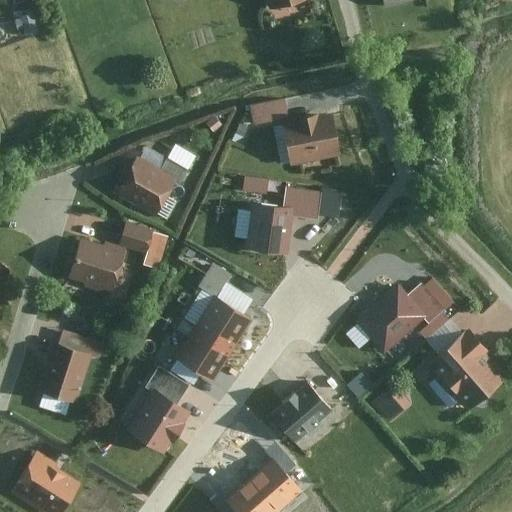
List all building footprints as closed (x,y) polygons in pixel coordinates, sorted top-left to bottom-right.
[(308,0),(270,0),(273,11),(308,0)] [(377,0),(380,10),(413,0),(377,0)] [(281,99),(245,107),(249,125),(284,118),(281,99)] [(339,155),(330,117),(274,129),(283,167),(339,155)] [(189,171),(145,145),(137,158),(173,180),(181,185),(189,171)] [(152,216),(173,180),(137,158),(134,157),(112,193),(152,216)] [(146,250),(150,231),(126,226),(122,245),(146,250)] [(102,249),(76,239),(61,280),(110,298),(127,251),(104,243),(102,249)] [(456,335),(446,324),(425,344),(435,355),(456,335)] [(94,344),(54,331),(49,346),(89,359),(94,344)] [(462,410),(500,376),(480,353),(487,347),(474,333),(467,339),(460,332),(456,335),(435,355),(422,365),(462,410)] [(89,359),(49,346),(35,387),(74,402),(89,359)] [(387,421),(409,400),(388,380),(367,401),(387,421)]
